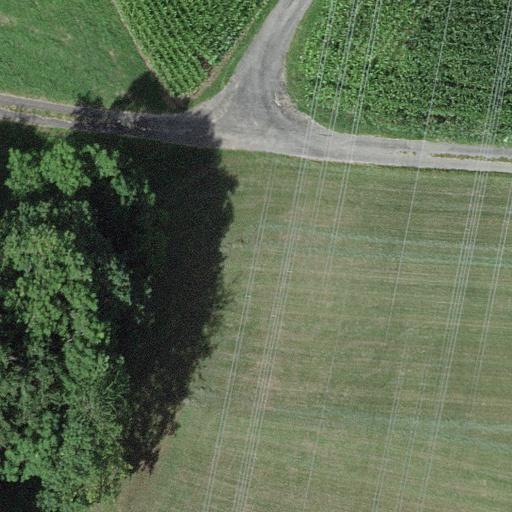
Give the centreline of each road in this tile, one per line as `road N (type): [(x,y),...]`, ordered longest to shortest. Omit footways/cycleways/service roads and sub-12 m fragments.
road 1 (track): [(511,165),(0,110)]
road 2 (track): [(304,0),(253,79),(248,140)]
